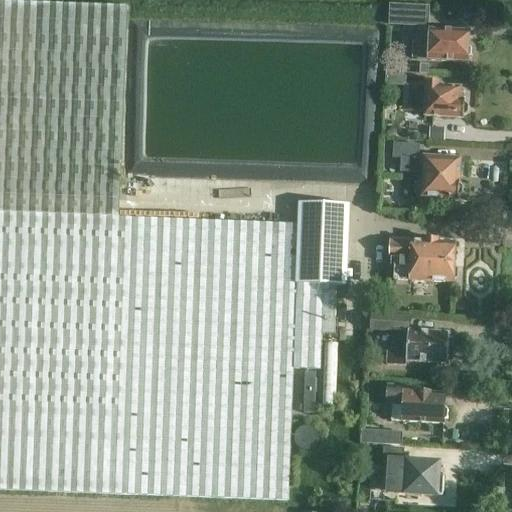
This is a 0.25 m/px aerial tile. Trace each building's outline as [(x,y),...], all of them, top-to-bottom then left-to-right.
[(0,4),(0,491),(287,503),(292,370),(320,371),(321,335),(334,336),(336,286),(344,286),(348,207),(298,205),(297,226),(119,219),(127,10),(0,4)] [(389,11),(388,26),(428,27),(429,12),(389,11)] [(467,64),(467,60),(471,58),(471,50),(468,48),(469,33),(429,31),(429,32),(416,31),(414,61),(427,61),(427,62),(467,64)] [(419,65),(419,74),(427,74),(427,65),(419,65)] [(385,86),(403,86),(405,86),(405,74),(385,73),(385,86)] [(462,119),(462,118),(464,118),(470,114),(470,108),(466,104),(463,104),(463,101),(459,101),(460,89),(441,88),(441,85),(425,84),(425,87),(415,86),(405,86),(403,86),(401,113),(414,113),(424,114),(424,117),(462,119)] [(389,126),(382,134),(388,139),(395,132),(389,126)] [(429,128),(429,141),(443,141),(444,129),(429,128)] [(420,175),(420,178),(420,181),(417,181),(414,185),(414,193),(416,196),(419,196),(419,200),(458,202),(458,198),(461,196),(462,189),(459,187),(461,160),(422,157),(421,158),(418,158),(419,146),(393,145),(392,160),(400,161),(399,173),(420,175)] [(456,244),(388,242),(388,260),(394,260),(393,282),(408,282),(408,283),(454,285),(454,281),(458,278),(458,268),(455,266),(456,244)] [(392,303),(390,308),(393,312),(399,312),(401,306),(397,302),(392,303)] [(392,334),(391,352),(386,352),(385,366),(405,367),(405,364),(446,366),(447,358),(454,358),(455,338),(448,338),(448,334),(409,331),(410,317),(384,316),(370,315),(369,332),(392,334)] [(324,346),(321,409),(334,409),(337,347),(324,346)] [(304,374),(303,414),(315,414),(316,374),(304,374)] [(387,404),(390,404),(389,422),(400,423),(400,421),(419,422),(419,424),(424,425),(424,422),(444,423),(444,421),(448,419),(449,411),(445,408),(446,399),(431,398),(431,394),(402,393),(402,390),(388,389),(387,404)] [(361,433),(361,446),(401,448),(402,435),(361,433)] [(381,463),(389,464),(388,494),(401,495),(401,498),(438,500),(438,495),(444,495),(444,478),(440,477),(440,463),(402,460),(403,450),(382,449),(381,463)]
